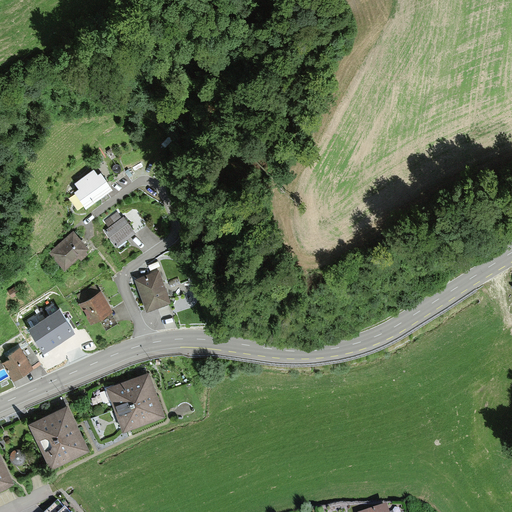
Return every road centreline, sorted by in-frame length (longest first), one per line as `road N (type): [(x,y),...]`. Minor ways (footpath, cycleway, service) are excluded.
road 1 (tertiary): [(145,343),(340,347),(386,331),(511,252)]
road 2 (residential): [(145,343),(121,279),(175,232),(177,215),(165,189),(150,181),(98,210)]
road 3 (tertiary): [(0,404),(145,343)]
